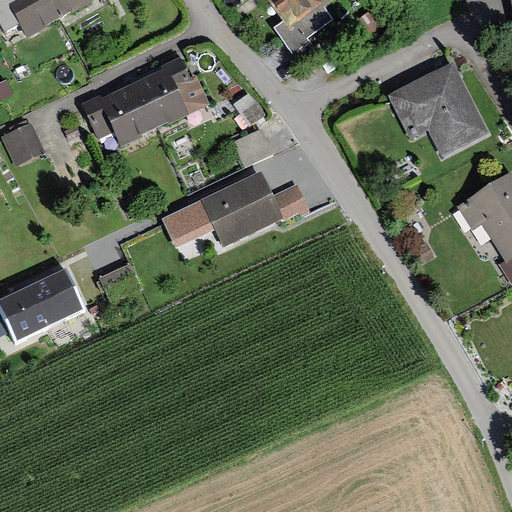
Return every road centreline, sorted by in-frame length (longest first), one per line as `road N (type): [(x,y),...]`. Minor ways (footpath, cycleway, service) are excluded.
road 1 (residential): [(496,433),(295,114)]
road 2 (residential): [(511,107),(471,42),(451,34),(295,114)]
road 3 (residential): [(295,114),(197,0)]
